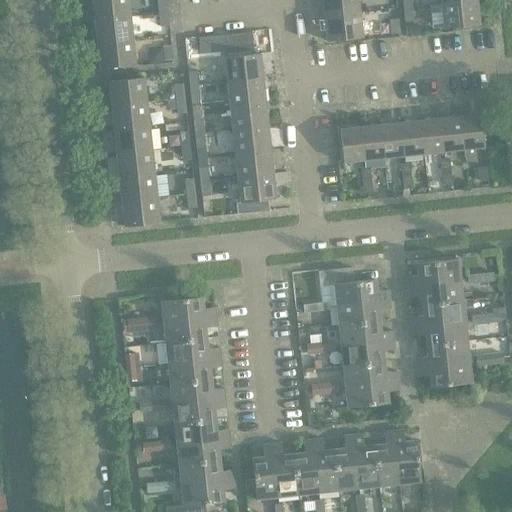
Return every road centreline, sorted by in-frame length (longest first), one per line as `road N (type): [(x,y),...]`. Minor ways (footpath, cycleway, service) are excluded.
road 1 (residential): [(316,237),(292,8),(202,17)]
road 2 (residential): [(73,263),(40,0)]
road 3 (residential): [(99,511),(73,263)]
road 4 (residential): [(511,217),(316,237)]
road 5 (residential): [(249,245),(73,263)]
road 6 (residential): [(264,411),(249,245)]
